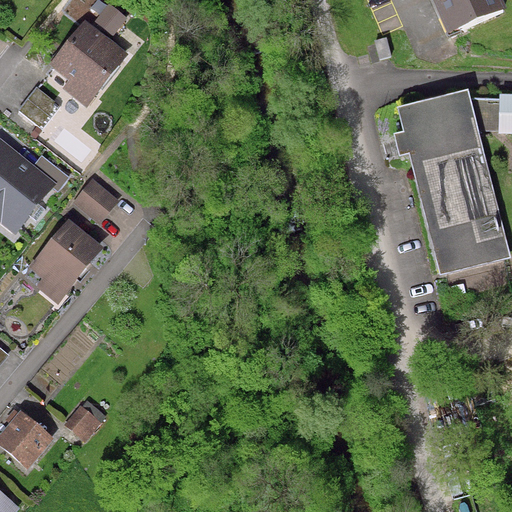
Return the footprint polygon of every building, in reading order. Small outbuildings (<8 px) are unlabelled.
[(503,12),(497,0),(433,0),(451,37),(503,12)] [(127,51),(88,21),(57,61),(76,76),(69,85),(89,100),(127,51)] [(387,36),(374,40),(379,60),(392,56),(387,36)] [(59,108),(35,87),(16,110),(41,131),(59,108)] [(469,96),(398,114),(404,138),(395,140),(400,160),(410,158),(440,280),(511,262),(469,96)] [(511,99),(503,99),(502,133),(511,133),(511,99)] [(54,180),(1,138),(0,138),(0,212),(18,226),(54,180)] [(103,244),(71,218),(35,263),(49,274),(42,283),(60,298),(103,244)] [(86,400),(64,424),(85,443),(107,419),(86,400)] [(54,436),(23,410),(1,436),(32,462),(54,436)] [(11,511),(18,504),(0,488),(0,511),(11,511)]
